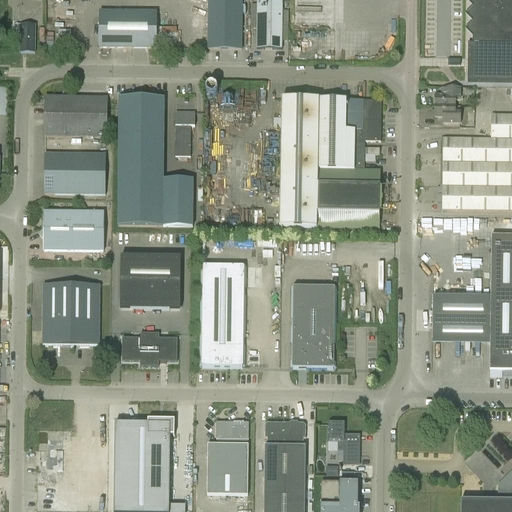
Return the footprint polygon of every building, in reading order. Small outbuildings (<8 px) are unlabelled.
[(208,0),(208,50),(242,51),(242,0),(208,0)] [(336,30),(336,0),(294,0),(294,30),(336,30)] [(473,22),(465,30),(472,38),(472,45),(468,44),(468,64),(468,83),(511,82),(511,0),(465,0),(473,7),(465,15),(473,22)] [(257,3),(257,51),(281,51),(282,3),(257,3)] [(156,50),(157,13),(100,13),(99,49),(156,50)] [(20,25),(20,54),(35,54),(35,26),(30,26),(30,24),(25,23),(25,25),(20,25)] [(61,42),(72,42),(72,31),(60,32),(61,42)] [(435,96),(435,108),(455,108),(455,102),(460,102),(460,90),(442,90),(442,96),(435,96)] [(45,98),(45,138),(107,139),(107,99),(45,98)] [(193,181),(191,181),(163,181),(164,100),(119,99),(118,228),(193,228),(193,181)] [(346,102),(314,101),(281,101),(279,230),(379,231),(380,172),(364,172),(365,143),(381,143),(381,102),(362,102),(362,130),(354,129),(355,132),(346,132),(346,102)] [(455,108),(435,108),(435,119),(445,119),(445,125),(460,125),(460,113),(455,113),(455,108)] [(195,114),(176,114),(176,128),(176,158),(191,159),(191,128),(195,128),(195,114)] [(511,116),(492,117),(491,140),(511,140),(511,116)] [(511,140),(491,140),(443,140),(443,164),(511,164),(511,140)] [(45,156),(44,196),(105,197),(106,156),(45,156)] [(511,164),(443,164),(443,188),(511,188),(511,164)] [(511,212),(511,188),(443,188),(442,212),(511,212)] [(44,213),(44,252),(104,253),(104,213),(44,213)] [(490,344),(490,372),(511,372),(511,237),(491,237),(491,302),(433,301),(432,344),(490,344)] [(181,259),(121,258),(120,307),(181,308),(181,259)] [(242,368),(244,269),(243,269),(243,268),(204,268),(203,268),(202,367),(203,367),(203,368),(242,368)] [(43,287),(43,347),(99,347),(100,287),(43,287)] [(332,370),(332,369),(333,369),(334,290),(334,289),(295,289),(295,290),(294,290),(293,369),(332,370)] [(177,363),(177,361),(177,360),(177,356),(177,354),(177,349),(177,347),(177,343),(177,340),(175,340),(170,340),(166,340),(161,340),(159,340),(159,338),(159,335),(157,335),(156,335),(152,335),(147,335),(143,335),(141,335),(141,337),(140,337),(140,340),(138,340),(134,340),(129,340),(125,340),(122,340),(122,342),(122,346),(122,349),(122,353),(122,355),(122,360),(122,362),(125,362),(125,363),(129,363),(129,362),(134,362),(134,363),(138,362),(140,363),(140,365),(140,367),(143,367),(143,368),(147,368),(147,367),(152,367),(152,368),(156,368),(159,368),(159,365),(159,363),(161,363),(161,365),(166,365),(166,363),(177,363)] [(113,424),(112,511),(184,511),(184,506),(168,506),(169,436),(172,436),(172,421),(146,421),(146,424),(113,424)] [(248,447),(248,441),(249,424),(243,424),(241,422),(235,422),(233,423),(233,424),(216,424),(216,441),(217,441),(217,446),(208,446),(207,497),(248,497),(248,447)] [(303,448),(303,440),(305,440),(306,428),(304,425),(298,425),(296,423),(291,423),(289,425),(267,424),(265,426),(265,440),(267,440),(267,448),(265,448),(263,511),(304,511),(305,448),(303,448)] [(345,443),(345,437),(345,424),(328,424),(328,443),(338,443),(345,443)] [(359,437),(345,437),(345,443),(338,443),(338,452),(344,452),(344,466),(359,466),(359,437)] [(511,511),(511,472),(499,485),(498,501),(461,501),(460,511),(511,511)] [(321,484),(320,511),(359,511),(359,508),(358,508),(358,484),(321,484)]
